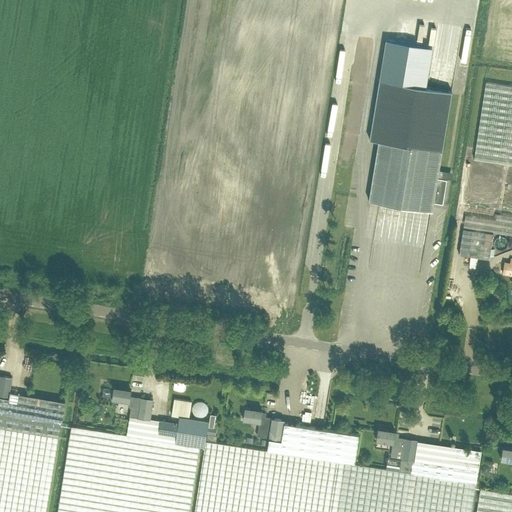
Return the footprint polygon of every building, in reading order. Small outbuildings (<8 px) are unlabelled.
[(322,13),(341,14),(341,2),(323,1),(322,13)] [(379,80),(370,139),(379,141),(372,180),(436,190),(434,202),(443,204),(447,180),(438,178),(442,151),(452,94),(452,92),(426,87),(433,47),(386,40),(379,80)] [(474,160),(511,165),(511,87),(486,83),(474,160)] [(469,256),(476,257),(489,259),(493,233),(511,236),(511,170),(473,165),(459,255),(469,256)] [(511,260),(510,264),(504,263),(503,273),(511,274),(511,260)] [(0,395),(8,397),(9,391),(12,377),(0,375),(0,395)] [(140,402),(137,417),(149,419),(150,418),(153,398),(130,395),(131,389),(114,387),(113,389),(103,388),(102,396),(112,398),(129,401),(129,400),(140,402)] [(8,397),(0,395),(0,511),(46,511),(56,450),(59,436),(58,436),(60,423),(61,423),(65,401),(9,391),(8,397)] [(204,446),(205,440),(208,420),(189,417),(191,401),(174,398),(171,414),(179,416),(179,418),(167,416),(166,421),(150,418),(149,419),(137,417),(137,418),(129,416),(126,434),(200,446),(204,446)] [(198,417),(200,417),(201,417),(202,417),(203,417),(204,416),(205,416),(206,415),(207,414),(208,412),(208,411),(209,410),(209,408),(208,407),(208,406),(207,405),(207,404),(206,403),(205,402),(204,402),(203,401),(201,401),(200,401),(199,401),(198,401),(197,402),(196,402),(195,403),(194,404),(193,406),(193,407),(192,408),(192,410),(193,410),(193,411),(193,412),(194,414),(195,415),(196,416),(197,416),(198,417)] [(268,437),(268,438),(266,450),(345,461),(354,463),(358,434),(349,433),(342,432),(283,422),(284,419),(271,417),(264,416),(265,412),(261,412),(261,410),(245,407),(243,419),(259,421),(258,426),(265,427),(263,436),(268,437)] [(456,443),(458,423),(438,421),(437,442),(456,443)] [(189,511),(200,446),(126,434),(71,425),(64,470),(57,511),(189,511)] [(375,440),(393,442),(392,447),(402,449),(401,458),(413,460),(413,459),(416,440),(394,436),(394,430),(377,428),(375,440)] [(337,511),(345,461),(266,450),(205,440),(204,446),(194,511),(337,511)] [(413,459),(478,469),(481,450),(451,445),(433,442),(416,440),(413,459)] [(511,448),(502,447),(500,459),(510,461),(511,460),(511,448)] [(471,511),(478,469),(413,459),(413,460),(401,458),(400,467),(392,466),(392,468),(354,463),(345,461),(337,511),(471,511)] [(511,511),(511,492),(480,488),(475,511),(511,511)]
